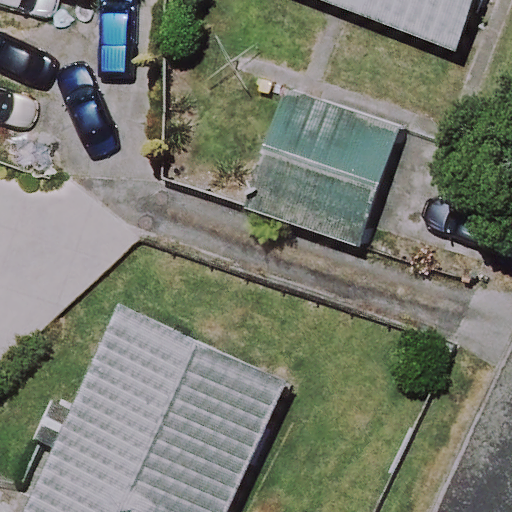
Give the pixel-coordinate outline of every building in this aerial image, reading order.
[(485,0),(329,0),(467,50),(485,0)] [(413,137),(303,98),(263,210),(372,249),(413,137)] [(0,184),(0,372),(137,246),(88,197),(35,242),(22,233),(26,196),(0,184)] [(240,511),(297,389),(133,314),(42,511),(240,511)] [(0,511),(11,511),(16,503),(0,495),(0,511)]
